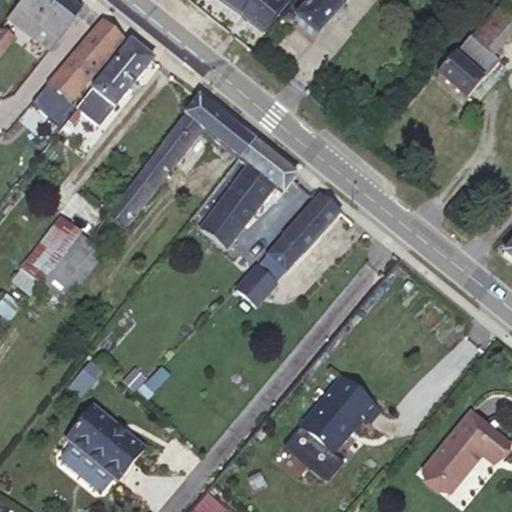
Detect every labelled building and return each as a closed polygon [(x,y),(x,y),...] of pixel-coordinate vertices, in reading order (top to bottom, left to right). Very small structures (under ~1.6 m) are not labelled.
[(79,12),(63,0),(24,0),(12,16),(31,31),(31,38),(45,48),(51,47),(79,12)] [(218,0),(264,34),(289,0),(218,0)] [(315,39),(349,0),(311,0),(294,20),(315,39)] [(511,33),(511,15),(501,6),(471,40),(468,38),(436,75),(466,101),(498,64),(491,58),(511,33)] [(116,48),(117,48),(121,43),(100,24),(31,106),(57,128),(72,108),(69,105),(112,54),(116,48)] [(0,30),(0,53),(12,39),(0,30)] [(98,128),(151,62),(152,62),(129,44),(123,52),(117,59),(76,111),(79,113),(98,128)] [(117,59),(123,52),(117,48),(116,48),(112,54),(117,59)] [(239,163),(253,145),(197,99),(161,146),(161,147),(105,219),(124,231),(201,132),(239,163)] [(78,119),(79,113),(76,111),(67,123),(72,127),(78,119)] [(282,195),(296,178),(253,145),(239,163),(247,169),(219,205),(243,225),(244,226),(273,188),(282,195)] [(511,174),(497,191),(511,205),(511,174)] [(302,256),(340,213),(320,198),(266,257),(285,274),(301,256),(302,256)] [(225,249),(243,225),(219,205),(200,230),(225,249)] [(34,255),(53,270),(81,236),(61,220),(34,255)] [(53,270),(40,287),(62,305),(103,255),(81,236),(53,270)] [(511,243),(502,255),(511,263),(511,243)] [(21,271),(40,287),(53,270),(34,255),(20,271),(21,271)] [(256,268),(236,291),(256,308),(275,286),(256,268)] [(12,282),(32,297),(40,287),(21,271),(12,282)] [(88,364),(76,378),(89,389),(101,374),(88,364)] [(162,369),(145,386),(153,394),(170,377),(162,369)] [(361,420),(365,423),(377,410),(341,380),(299,429),(331,456),(361,420)] [(106,474),(117,483),(144,450),(93,409),(66,442),(71,446),(106,474)] [(508,446),(470,414),(422,473),(449,496),(487,449),(499,458),(508,446)] [(331,456),(299,429),(283,449),(325,485),(342,465),(331,456)] [(106,474),(71,446),(61,458),(63,465),(87,485),(96,486),(106,474)]
